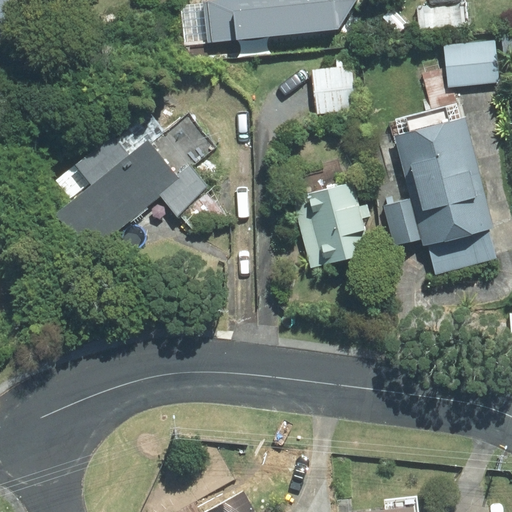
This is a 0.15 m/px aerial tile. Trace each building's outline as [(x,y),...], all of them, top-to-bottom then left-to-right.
[(0,0),(0,27),(21,26),(17,0),(0,0)] [(264,28),(291,25),(288,11),(262,15),(264,28)] [(209,27),(208,13),(189,15),(190,29),(209,27)] [(500,83),(496,39),(446,44),(450,87),(500,83)] [(345,61),(360,60),(359,49),(344,50),(345,61)] [(359,109),(355,66),(312,70),(316,114),(359,109)] [(462,118),(458,102),(397,118),(401,133),(397,134),(413,199),(385,206),(395,245),(422,239),(424,245),(429,244),(436,274),(498,258),(491,229),(495,227),(467,117),(462,118)] [(87,254),(159,196),(176,218),(207,186),(191,166),(215,146),(187,111),(163,131),(148,111),(116,138),(113,133),(54,181),(69,198),(52,211),(87,254)] [(372,252),(353,182),(304,195),(322,266),(372,252)] [(231,214),(219,185),(181,213),(195,228),(231,214)] [(258,511),(245,488),(201,511),(258,511)]
